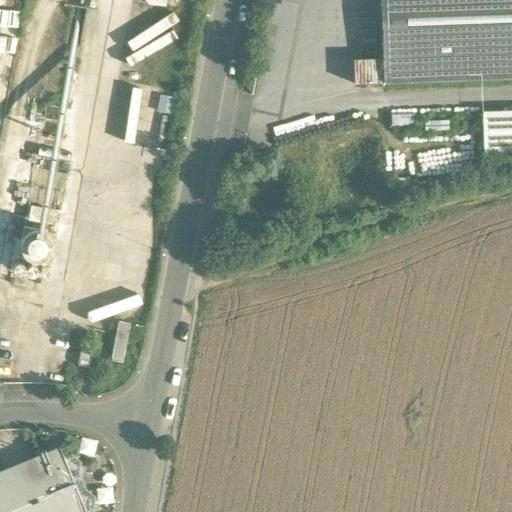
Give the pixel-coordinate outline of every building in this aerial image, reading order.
[(97,0),(64,0),(63,6),(72,8),(62,58),(78,61),(88,11),(96,12),(97,0)] [(511,0),(380,0),(383,84),(511,79),(511,0)] [(382,60),(363,61),(363,85),(383,85),(382,60)] [(511,113),(482,114),(483,154),(511,152),(511,113)] [(67,176),(31,170),(24,207),(60,213),(67,176)] [(57,232),(21,226),(14,263),(50,269),(57,232)] [(50,269),(14,263),(12,275),(48,281),(50,269)] [(172,368),(188,368),(191,315),(174,314),(172,368)] [(130,326),(120,324),(113,359),(123,361),(130,326)] [(59,449),(0,472),(0,511),(88,511),(93,510),(95,497),(85,490),(79,475),(81,463),(71,455),(63,458),(59,449)]
